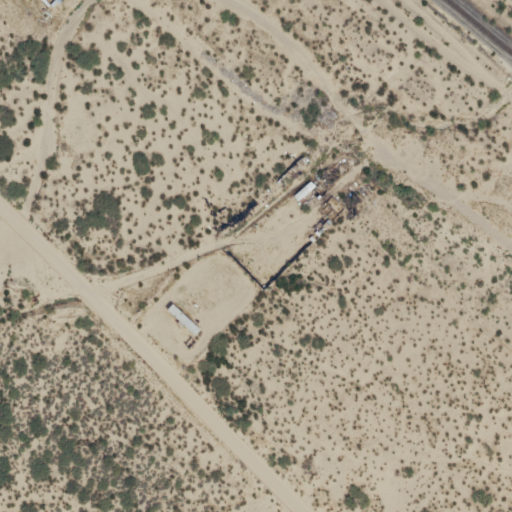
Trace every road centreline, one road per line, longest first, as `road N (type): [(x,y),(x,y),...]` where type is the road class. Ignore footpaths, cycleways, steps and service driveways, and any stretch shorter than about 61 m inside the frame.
road 1 (residential): [(298,511),(0,206)]
road 2 (track): [(506,246),(375,153),(267,28),(217,0)]
